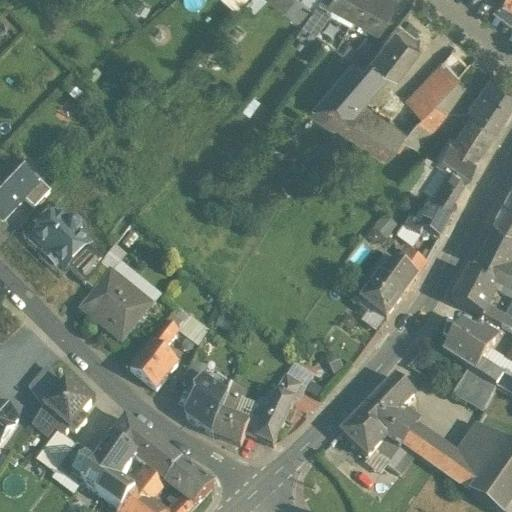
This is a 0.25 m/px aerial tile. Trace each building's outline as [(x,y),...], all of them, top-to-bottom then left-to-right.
[(318,0),(299,0),(312,9),(318,0)] [(333,0),(356,12),(361,0),(333,0)] [(393,0),(361,0),(356,12),(380,25),(393,0)] [(511,0),(496,0),(496,1),(503,8),(511,13),(511,0)] [(319,2),(303,23),(316,32),(331,11),(319,2)] [(380,46),(372,55),(387,67),(395,74),(404,64),(407,67),(414,58),(411,55),(419,44),(396,25),(380,46)] [(367,37),(357,50),(350,44),(342,53),(353,62),(355,60),(364,66),(372,55),(380,46),(367,37)] [(468,67),(452,51),(442,61),(444,63),(458,77),(468,67)] [(387,67),(372,55),(364,66),(378,79),(387,67)] [(364,66),(355,60),(353,62),(315,106),(311,110),(325,119),(361,101),(378,79),(364,66)] [(444,63),(416,94),(430,107),(434,103),(456,80),(458,77),(444,63)] [(511,101),(511,89),(493,76),(469,112),(475,116),(494,130),(511,101)] [(456,80),(434,103),(445,113),(463,87),(456,80)] [(430,107),(416,94),(408,103),(421,115),(430,107)] [(361,101),(325,119),(384,158),(402,138),(406,133),(361,101)] [(421,115),(418,119),(429,131),(445,113),(434,103),(430,107),(421,115)] [(494,130),(475,116),(456,143),(476,158),(494,130)] [(406,133),(402,138),(415,147),(429,131),(418,119),(406,133)] [(456,143),(449,138),(436,159),(441,162),(450,168),(433,196),(448,203),(476,158),(456,143)] [(426,155),(416,163),(400,180),(419,197),(441,162),(436,159),(434,161),(426,155)] [(11,165),(0,176),(0,218),(4,222),(24,201),(36,188),(35,188),(11,165)] [(39,183),(35,188),(36,188),(24,201),(34,211),(50,194),(39,183)] [(511,190),(507,199),(496,220),(511,229),(511,190)] [(433,196),(431,195),(405,230),(410,233),(420,240),(424,236),(439,242),(457,206),(448,203),(433,196)] [(41,235),(35,241),(65,270),(66,269),(88,247),(79,238),(81,236),(81,229),(76,224),(69,224),(67,227),(58,218),(53,224),(46,216),(34,228),(41,235)] [(382,220),(373,231),(385,242),(395,231),(382,220)] [(511,229),(496,220),(473,264),(504,279),(511,283),(511,282),(511,229)] [(403,228),(398,236),(405,241),(410,233),(405,230),(403,228)] [(132,230),(100,269),(111,277),(150,309),(163,294),(125,263),(144,240),(132,230)] [(104,263),(88,247),(66,269),(85,288),(104,263)] [(425,268),(408,256),(400,266),(419,279),(422,273),(425,268)] [(400,266),(397,264),(383,283),(371,274),(354,298),(364,306),(360,311),(368,317),(359,328),(375,340),(419,279),(400,266)] [(504,279),(473,264),(452,304),(483,320),(486,314),(504,279)] [(100,269),(85,288),(95,296),(111,277),(100,269)] [(95,296),(81,314),(120,346),(150,309),(111,277),(95,296)] [(511,306),(505,320),(500,329),(511,336),(511,335),(511,306)] [(178,314),(151,348),(163,357),(181,334),(190,323),(178,314)] [(490,316),(486,314),(483,320),(500,329),(505,320),(496,315),(490,316)] [(194,318),(190,323),(181,334),(198,349),(211,333),(194,318)] [(478,329),(475,334),(462,326),(443,356),(469,373),(475,377),(482,367),(498,341),(478,329)] [(151,348),(151,347),(130,373),(156,394),(177,368),(163,357),(151,348)] [(313,372),(297,362),(276,394),(295,402),(313,372)] [(502,380),(482,367),(475,377),(497,390),(502,380)] [(475,377),(469,373),(457,391),(455,395),(453,398),(482,416),(497,390),(475,377)] [(396,380),(357,420),(400,452),(403,449),(416,432),(395,418),(414,396),(396,380)] [(511,385),(502,380),(497,390),(511,398),(511,385)] [(226,399),(201,382),(193,394),(195,400),(185,414),(186,420),(212,438),(221,414),(226,399)] [(65,385),(44,410),(69,432),(70,433),(71,433),(75,437),(86,424),(80,419),(91,407),(65,385)] [(226,399),(221,414),(230,418),(231,415),(233,415),(242,392),(231,387),(226,399)] [(457,391),(451,388),(447,395),(453,398),(455,395),(457,391)] [(268,413),(255,441),(272,448),(284,424),(290,427),(295,415),(290,413),(295,402),(276,394),(268,413)] [(268,413),(255,408),(248,426),(249,426),(245,436),(255,441),(268,413)] [(69,432),(44,410),(33,427),(47,439),(56,428),(66,436),(69,432)] [(0,416),(0,445),(14,430),(13,429),(17,423),(4,412),(0,416)] [(230,418),(221,414),(212,438),(239,450),(245,436),(249,426),(248,426),(230,418)] [(357,420),(341,436),(368,463),(374,455),(389,466),(400,452),(357,420)] [(181,464),(125,422),(98,460),(80,484),(119,511),(120,511),(134,493),(119,482),(135,460),(150,471),(134,493),(149,505),(152,502),(155,498),(166,483),(167,484),(181,464)] [(476,430),(456,460),(483,479),(506,446),(476,430)] [(456,460),(416,432),(403,449),(416,459),(471,497),(483,479),(456,460)] [(58,436),(37,463),(55,476),(60,469),(76,449),(58,436)] [(60,469),(80,484),(98,460),(79,445),(76,449),(60,469)] [(483,479),(471,497),(491,511),(507,511),(511,506),(511,448),(506,446),(483,479)] [(400,452),(389,466),(403,477),(416,459),(403,449),(400,452)] [(190,511),(213,488),(181,464),(167,484),(187,500),(175,511),(190,511)] [(134,493),(120,511),(163,511),(155,505),(152,502),(149,505),(134,493)]
